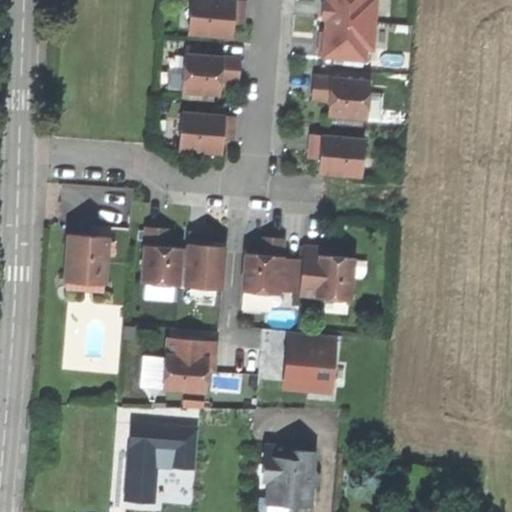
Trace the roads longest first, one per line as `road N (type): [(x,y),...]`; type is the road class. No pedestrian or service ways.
road 1 (secondary): [(19,151),(7,393)]
road 2 (residential): [(19,151),(125,157),(185,183),(243,182)]
road 3 (residential): [(243,182),(256,156),(269,0)]
road 4 (unknown): [(227,185),(234,230),(226,325),(234,334),(257,334)]
road 5 (secondary): [(23,0),(19,151)]
